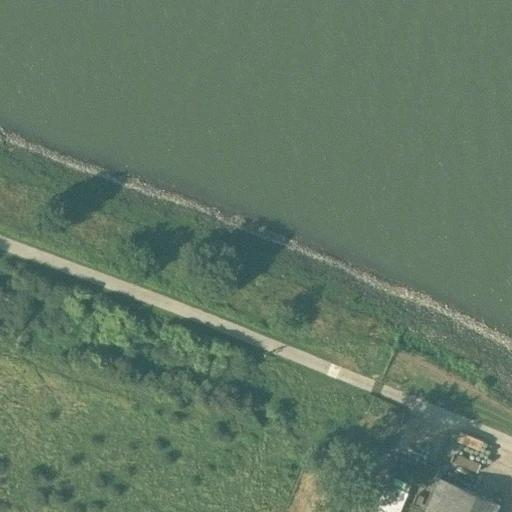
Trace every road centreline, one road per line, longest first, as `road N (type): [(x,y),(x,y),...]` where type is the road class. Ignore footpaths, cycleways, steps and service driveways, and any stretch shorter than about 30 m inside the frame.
road 1 (track): [(0,351),(282,441),(341,445),(368,420),(377,389)]
road 2 (unclassified): [(511,445),(377,389)]
